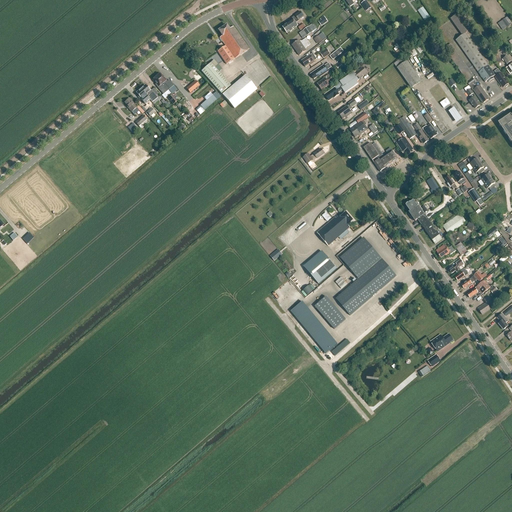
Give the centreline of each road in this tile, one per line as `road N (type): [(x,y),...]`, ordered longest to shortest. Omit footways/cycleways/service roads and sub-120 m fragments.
road 1 (track): [(332,120),(0,411)]
road 2 (tertiary): [(0,189),(189,27),(245,2)]
road 3 (tertiary): [(511,377),(385,194)]
road 4 (tertiary): [(385,194),(271,27)]
